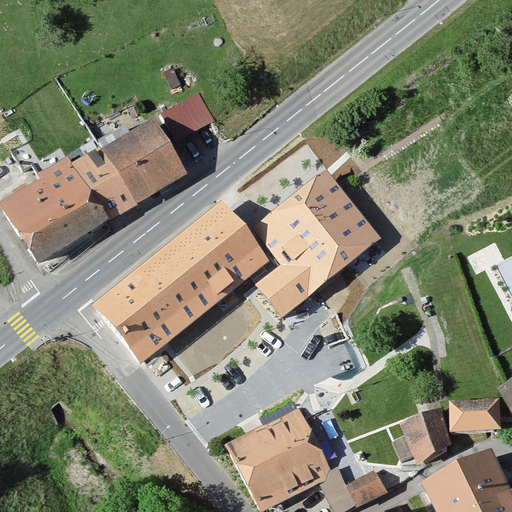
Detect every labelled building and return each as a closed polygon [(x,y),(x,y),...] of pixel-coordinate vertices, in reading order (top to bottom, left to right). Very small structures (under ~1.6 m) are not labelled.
[(198,95),(162,115),(177,142),(214,122),(198,95)] [(43,185),(3,209),(38,267),(99,230),(186,179),(152,122),(71,170),(60,152),(33,169),(43,185)] [(326,169),(250,228),(279,264),(256,283),(282,315),(381,238),(326,169)] [(268,264),(224,210),(101,308),(145,363),(268,264)] [(335,312),(311,323),(323,349),(347,338),(335,312)] [(511,385),(500,392),(511,412),(511,385)] [(497,403),(451,406),(452,434),(499,432),(497,403)] [(438,411),(401,426),(417,463),(453,448),(438,411)] [(301,418),(235,450),(263,508),(316,483),(330,511),(344,511),(383,493),(373,472),(345,486),(336,467),(326,472),(301,418)] [(489,458),(426,488),(437,511),(511,511),(511,496),(508,498),(489,458)]
